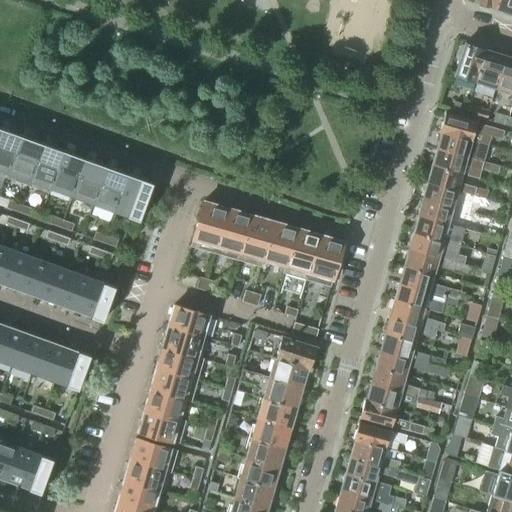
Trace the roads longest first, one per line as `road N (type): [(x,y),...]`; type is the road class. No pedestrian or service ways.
road 1 (residential): [(416,116),(303,511)]
road 2 (residential): [(416,116),(50,0)]
road 3 (residential): [(92,511),(186,186)]
